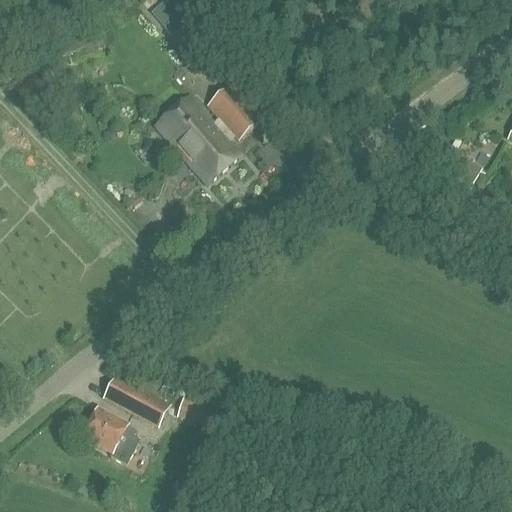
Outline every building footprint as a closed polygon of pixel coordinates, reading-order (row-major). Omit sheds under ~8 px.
[(193,19),(182,8),(160,27),(170,39),(193,19)] [(10,53),(0,63),(0,80),(5,86),(23,67),(10,53)] [(238,143),(260,125),(229,90),(208,108),(220,121),(214,126),(191,99),(156,130),(207,188),(242,158),(228,143),(234,138),(238,143)] [(456,141),(452,150),(457,153),(461,144),(456,141)] [(473,188),(482,172),(442,150),(433,166),(473,188)] [(140,396),(114,382),(105,401),(130,414),(140,396)] [(171,407),(142,392),(140,396),(130,415),(159,430),(171,407)] [(216,432),(223,414),(184,401),(178,419),(216,432)] [(127,468),(140,443),(133,440),(137,434),(128,430),(129,428),(98,412),(83,441),(113,456),(111,459),(127,468)] [(206,475),(197,471),(188,488),(197,493),(206,475)]
